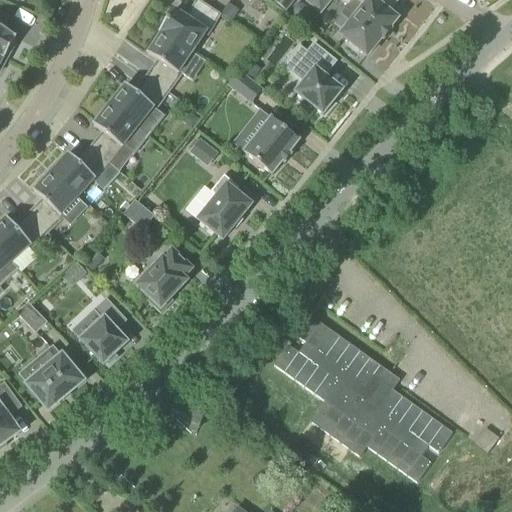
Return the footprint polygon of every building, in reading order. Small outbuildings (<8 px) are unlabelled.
[(275,0),(274,2),(286,13),(296,0),(275,0)] [(309,0),(309,1),(322,12),(331,0),(343,0),(351,7),(355,2),(364,9),(341,36),(349,43),(347,46),(358,55),(360,52),(367,58),(397,20),(388,13),(398,1),(398,0),(309,0)] [(159,34),(160,34),(194,57),(209,34),(220,16),(198,1),(186,19),(174,11),(159,34)] [(0,58),(6,62),(13,49),(12,48),(17,39),(1,30),(7,19),(0,15),(0,58)] [(158,63),(146,78),(170,96),(182,80),(180,79),(194,57),(160,34),(151,47),(153,48),(148,56),(158,63)] [(314,46),(307,55),(309,57),(298,71),(308,79),(295,95),(297,96),(294,100),(307,110),(310,106),(323,117),(343,92),(324,77),(335,63),(314,46)] [(263,93),(239,74),(227,88),(251,107),(263,93)] [(107,105),(149,139),(166,118),(158,112),(170,96),(146,78),(135,94),(126,87),(120,93),(119,92),(109,104),(107,105)] [(133,159),(149,139),(107,105),(106,107),(107,107),(97,120),(99,121),(94,127),(103,135),(90,150),(112,169),(125,153),(133,159)] [(272,176),(282,164),(284,165),(291,157),(289,155),(299,142),(271,120),(244,154),(272,176)] [(218,155),(201,141),(190,155),(197,160),(201,155),(212,163),(218,155)] [(112,169),(90,150),(78,164),(69,156),(63,162),(62,161),(51,172),(51,171),(49,173),(80,201),(98,182),(99,183),(112,169)] [(42,202),(29,215),(49,236),(63,222),(62,220),(80,201),(49,173),(48,174),(49,175),(38,186),(39,188),(34,194),(42,202)] [(198,222),(223,242),(251,206),(235,193),(239,189),(224,177),(210,193),(217,198),(198,222)] [(126,214),(145,230),(156,217),(137,201),(126,214)] [(49,236),(29,215),(15,229),(7,220),(1,226),(0,224),(0,251),(15,267),(35,249),(49,236)] [(0,289),(18,272),(15,267),(0,251),(0,289)] [(170,300),(185,285),(187,283),(183,279),(191,271),(172,252),(164,261),(163,260),(150,274),(147,271),(137,283),(139,285),(137,288),(151,301),(148,303),(161,315),(173,303),(170,300)] [(74,290),(81,282),(89,275),(77,263),(70,271),(62,278),(74,290)] [(126,322),(107,302),(95,313),(103,321),(80,342),(103,367),(107,363),(110,366),(117,359),(114,356),(128,344),(116,331),(126,322)] [(29,307),(17,317),(34,335),(46,324),(29,307)] [(275,367),(325,400),(309,424),(362,459),(368,450),(419,484),(454,431),(393,392),(402,378),(318,324),(299,353),(289,346),(275,367)] [(47,370),(27,387),(48,413),(84,383),(62,357),(60,359),(53,349),(40,360),(47,370)] [(7,418),(21,409),(4,386),(0,389),(0,451),(5,448),(6,444),(19,434),(7,418)]
